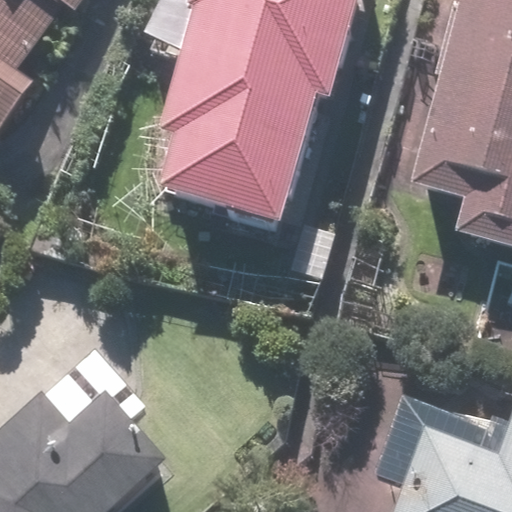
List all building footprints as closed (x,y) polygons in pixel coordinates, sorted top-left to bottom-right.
[(0,0),(0,146),(34,97),(17,86),(66,15),(77,23),(92,0),(0,0)] [(192,28),(158,154),(173,158),(159,213),(280,245),(294,190),(295,190),(315,113),(330,117),(360,0),(194,0),(187,27),(192,28)] [(511,0),(456,0),(423,126),(428,127),(409,202),(464,217),(455,250),(511,265),(511,0)] [(0,511),(130,511),(164,479),(105,418),(73,449),(44,419),(0,460),(0,511)] [(421,442),(396,511),(511,511),(511,426),(497,469),(421,442)]
